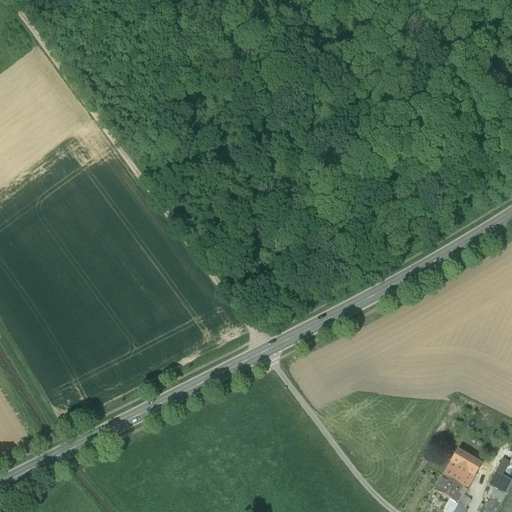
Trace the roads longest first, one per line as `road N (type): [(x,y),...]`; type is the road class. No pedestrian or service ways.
road 1 (track): [(389,511),(9,0)]
road 2 (secondary): [(511,215),(365,300),(0,486)]
